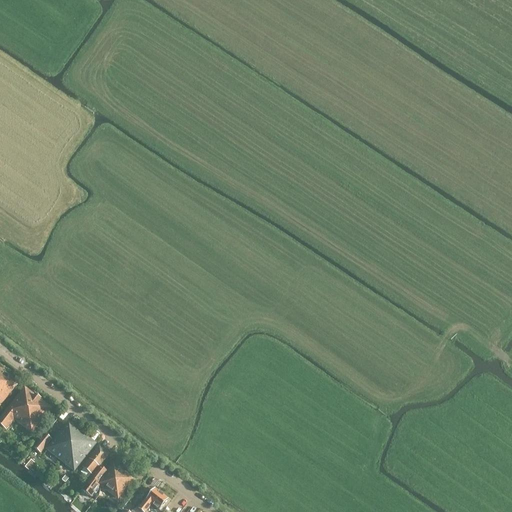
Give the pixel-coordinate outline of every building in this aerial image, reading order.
[(0,408),(19,385),(0,369),(0,408)] [(6,415),(0,421),(0,424),(8,431),(15,422),(32,435),(52,410),(25,390),(6,415)] [(61,463),(83,435),(69,424),(47,452),(61,463)] [(46,435),(34,450),(40,455),(53,440),(46,435)] [(83,435),(61,463),(75,474),(97,446),(83,435)] [(83,469),(93,477),(101,467),(110,456),(100,448),(83,469)] [(114,466),(108,473),(98,486),(101,488),(119,501),(134,481),(114,466)] [(82,492),(92,499),(101,488),(98,486),(108,473),(101,468),(92,481),(91,480),(82,492)] [(139,511),(140,511),(147,511),(152,506),(159,511),(160,511),(169,501),(155,491),(139,511)] [(71,507),(74,510),(80,502),(77,500),(71,507)]
